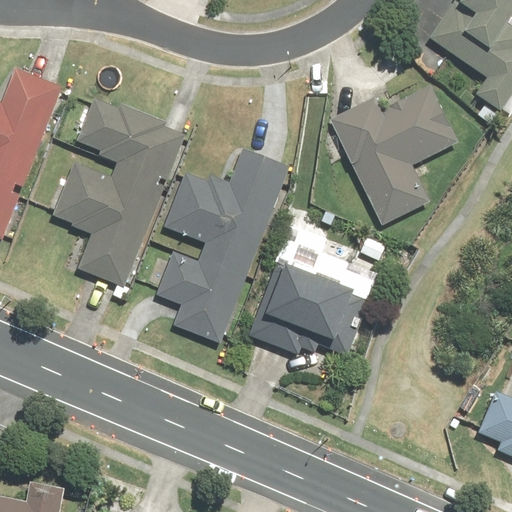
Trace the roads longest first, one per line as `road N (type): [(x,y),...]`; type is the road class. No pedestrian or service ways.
road 1 (tertiary): [(0,333),(409,511)]
road 2 (residential): [(354,0),(309,34),(255,48),(189,39),(114,11)]
